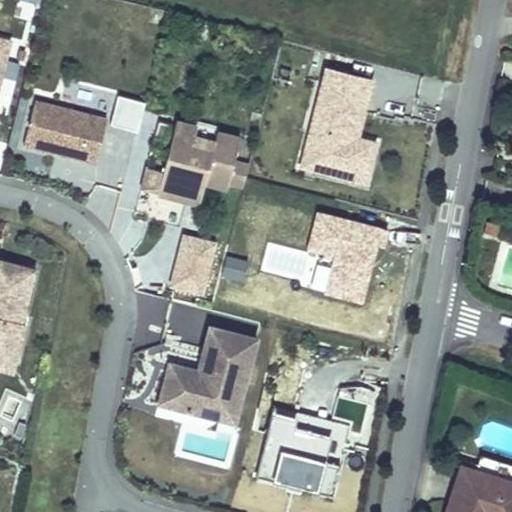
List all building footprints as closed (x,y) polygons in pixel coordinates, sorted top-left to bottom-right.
[(0,38),(0,57),(5,59),(9,41),(0,38)] [(341,159),(337,175),(365,182),(375,143),(356,138),(349,137),(364,78),(326,69),(306,150),(341,159)] [(371,80),(364,78),(349,137),(356,138),(371,80)] [(118,94),(110,123),(137,130),(145,101),(118,94)] [(107,116),(35,98),(23,144),(96,163),(107,116)] [(163,171),(157,194),(199,205),(205,183),(227,188),(228,183),(235,158),(241,134),(177,117),(163,171)] [(301,167),(337,175),(341,159),(306,150),(301,167)] [(249,162),(235,158),(228,183),(243,186),(245,177),(249,162)] [(141,190),(157,194),(163,171),(147,167),(141,190)] [(386,230),(317,213),(308,248),(335,255),(326,292),(361,301),(369,272),(365,271),(367,263),(371,264),(376,245),(382,246),(386,230)] [(486,222),(482,233),(494,237),(497,225),(486,222)] [(217,240),(183,233),(170,286),(204,294),(217,240)] [(249,260),(226,254),(221,276),(243,281),(249,260)] [(0,370),(14,374),(27,324),(23,323),(37,266),(0,256),(0,370)] [(221,378),(245,384),(257,338),(209,326),(203,349),(198,370),(178,365),(166,372),(158,404),(211,418),(221,378)] [(235,423),(245,384),(221,378),(211,418),(235,423)] [(256,477),(333,496),(351,425),(274,406),(267,433),(256,477)] [(26,424),(19,422),(14,435),(22,438),(26,424)] [(511,464),(480,455),(476,469),(511,480),(511,464)] [(511,511),(511,480),(476,469),(462,465),(446,511),(511,511)]
